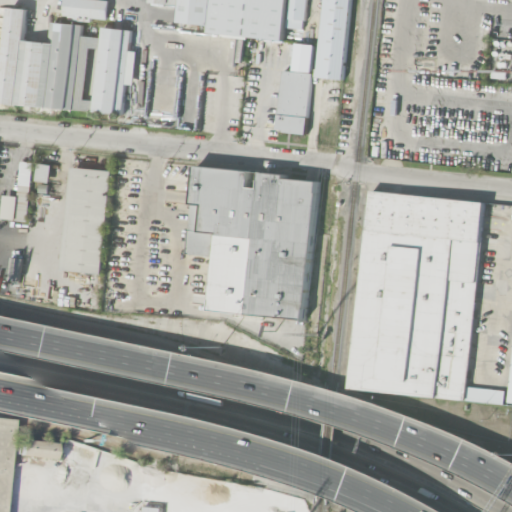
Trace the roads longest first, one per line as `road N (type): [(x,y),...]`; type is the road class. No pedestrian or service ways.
road 1 (motorway): [(511,478),(305,398),(0,326)]
road 2 (motorway): [(0,394),(258,453),(383,498)]
road 3 (motorway): [(83,386),(314,447),(457,511)]
road 4 (motorway): [(329,433),(0,313)]
road 5 (motorway): [(83,386),(403,511)]
road 6 (motorway): [(329,433),(0,354)]
road 7 (residential): [(304,159),(0,129)]
road 8 (residential): [(511,189),(304,159)]
road 9 (motorway): [(502,511),(412,463),(329,433)]
road 10 (residential): [(345,166),(362,0)]
